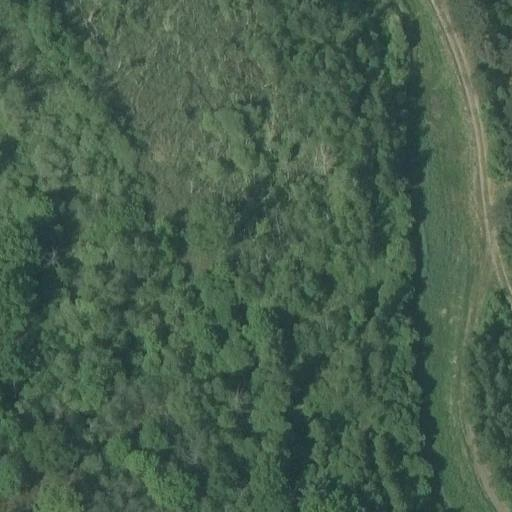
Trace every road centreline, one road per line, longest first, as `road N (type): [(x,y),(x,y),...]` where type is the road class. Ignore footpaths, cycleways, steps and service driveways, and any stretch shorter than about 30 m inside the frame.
road 1 (track): [(458,179),(445,440),(475,511)]
road 2 (track): [(458,179),(453,123),(415,0)]
road 3 (track): [(458,179),(511,312)]
